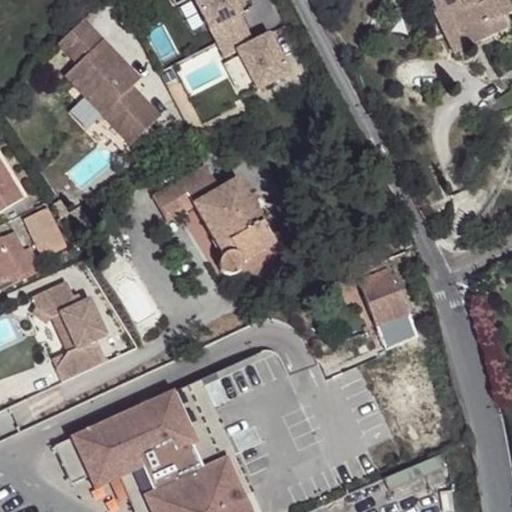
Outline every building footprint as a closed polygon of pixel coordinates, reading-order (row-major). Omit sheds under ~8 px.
[(193,0),(216,44),(245,29),(238,15),(240,14),(233,0),(174,0),(177,4),(183,0),(193,0)] [(427,0),(430,4),(438,0),(442,0),(466,49),(507,30),(501,19),(511,13),(505,0),(427,0)] [(442,0),(438,0),(430,4),(454,55),(466,49),(442,0)] [(135,76),(83,21),(58,45),(77,66),(64,77),(130,147),(160,119),(131,88),(127,84),(135,76)] [(290,75),(269,35),(252,43),(245,29),(216,44),(224,59),(236,52),(257,92),(290,75)] [(127,84),(131,88),(139,80),(135,76),(127,84)] [(0,213),(23,199),(0,161),(0,213)] [(205,167),(152,196),(166,221),(192,206),(222,259),(220,261),(219,268),(220,272),(224,275),(231,277),(235,275),(238,273),(240,269),(241,265),(274,246),(238,180),(218,191),(205,167)] [(59,201),(51,206),(60,220),(68,215),(59,201)] [(41,259),(65,247),(47,210),(23,221),(41,259)] [(0,290),(40,271),(30,249),(22,253),(13,234),(0,240),(0,290)] [(357,284),(385,352),(417,339),(397,289),(394,290),(387,272),(357,284)] [(55,370),(61,384),(106,363),(97,343),(106,338),(89,301),(76,307),(66,283),(31,299),(35,308),(51,320),(59,316),(75,350),(66,354),(55,370)] [(46,326),(51,320),(35,308),(30,315),(46,326)] [(59,316),(51,320),(66,354),(75,350),(59,316)] [(6,317),(0,320),(0,346),(16,338),(6,317)] [(51,363),(55,370),(66,354),(51,363)] [(236,373),(233,366),(178,391),(181,398),(236,373)] [(178,391),(67,442),(85,480),(88,478),(113,466),(134,511),(314,511),(321,509),(287,434),(264,444),(246,407),(251,405),(236,373),(181,398),(178,391)] [(113,466),(88,478),(94,490),(119,479),(113,466)]
